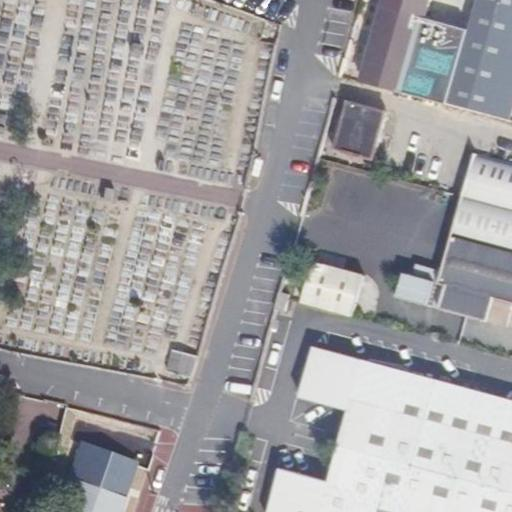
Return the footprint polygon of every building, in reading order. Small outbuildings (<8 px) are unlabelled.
[(386,7),(365,83),(490,117),(500,119),(505,99),(495,96),(496,94),(458,83),(480,0),(431,0),(427,18),(386,7)] [(352,104),(339,150),(375,159),(388,112),(352,104)] [(511,165),(478,157),(467,198),(511,210),(511,165)] [(511,210),(467,198),(466,198),(445,276),(426,271),(423,282),(413,279),(407,301),(492,324),(498,299),(511,302),(511,210)] [(307,305),(358,318),(369,277),(317,263),(307,305)] [(292,296),(282,293),(278,310),(288,312),(291,300),(292,296)] [(511,302),(498,299),(492,324),(510,328),(511,320),(511,302)] [(177,367),(200,373),(208,352),(183,345),(177,367)] [(511,511),(511,399),(316,349),(303,400),(352,413),(375,419),(356,490),(333,483),(284,469),(271,511),(511,511)] [(65,406),(60,425),(86,432),(91,412),(65,406)] [(375,419),(352,413),(333,483),(356,490),(375,419)] [(129,511),(146,466),(92,448),(70,511),(129,511)]
